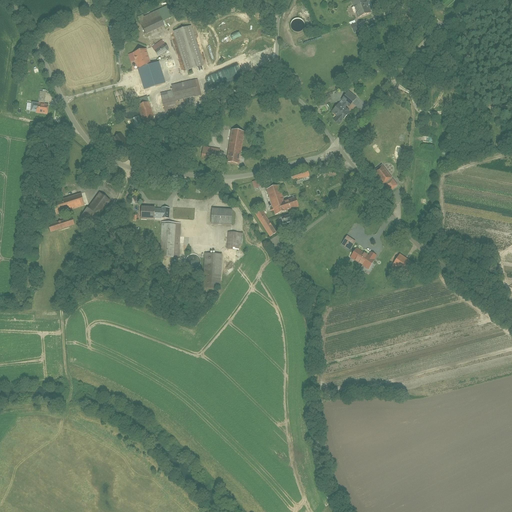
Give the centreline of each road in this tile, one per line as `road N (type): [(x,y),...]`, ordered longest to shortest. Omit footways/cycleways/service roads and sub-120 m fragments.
road 1 (unclassified): [(356,169),(469,286),(511,318)]
road 2 (unclassified): [(9,0),(79,131),(127,165)]
road 3 (residential): [(127,165),(229,177),(319,158)]
road 4 (residential): [(286,0),(277,19),(279,80),(335,144)]
road 5 (residential): [(335,144),(440,21)]
